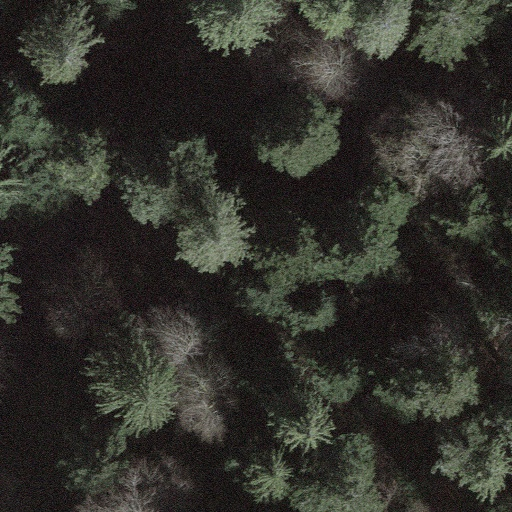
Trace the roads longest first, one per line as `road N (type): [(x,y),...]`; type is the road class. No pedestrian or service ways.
road 1 (track): [(35,299),(138,90),(159,0)]
road 2 (track): [(0,382),(35,299),(0,200)]
